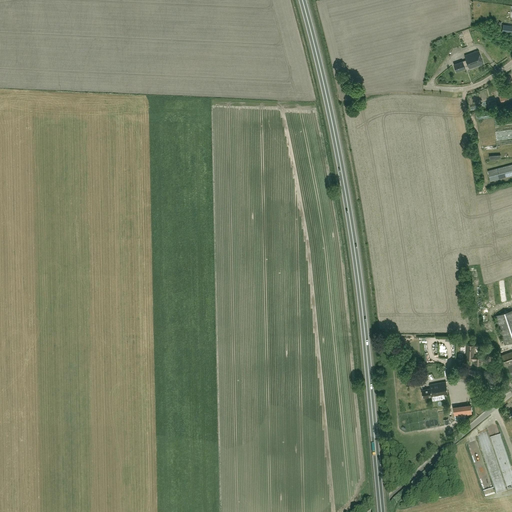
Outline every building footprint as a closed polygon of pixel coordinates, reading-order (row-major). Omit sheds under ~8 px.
[(470,68),(483,63),(479,50),(465,55),(466,60),(454,64),(457,71),(465,68),(465,66),(468,65),(470,68)] [(509,94),(511,93),(510,89),(504,90),(505,94),(500,96),(501,100),(508,98),(507,95),(509,95),(509,94)] [(491,181),(511,175),(511,164),(488,170),(491,181)] [(505,344),(511,342),(511,309),(495,316),(505,344)] [(482,364),(482,358),(477,357),(477,356),(474,356),(475,345),(467,344),(467,356),(468,356),(467,359),(475,360),(475,364),(482,364)] [(505,366),(511,363),(511,351),(501,355),(505,366)] [(458,372),(470,375),(471,370),(462,368),(463,359),(458,358),(458,372)] [(470,376),(458,373),(456,380),(460,381),(464,382),(468,383),(470,376)] [(432,397),(448,394),(446,382),(430,385),(431,388),(422,390),(424,398),(432,396),(432,397)] [(455,416),(472,414),(471,406),(454,408),(455,416)] [(496,453),(487,455),(495,492),(508,489),(507,483),(503,484),(496,453)]
